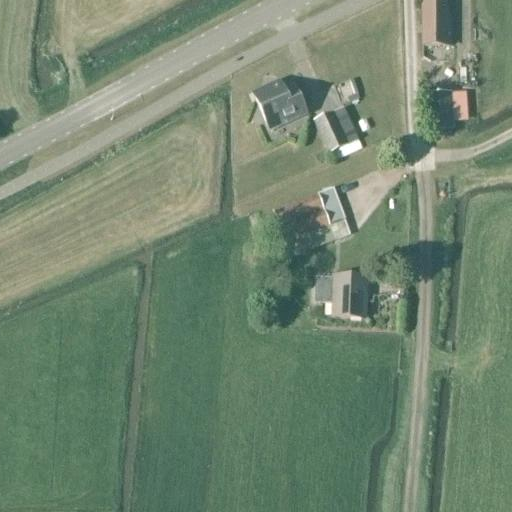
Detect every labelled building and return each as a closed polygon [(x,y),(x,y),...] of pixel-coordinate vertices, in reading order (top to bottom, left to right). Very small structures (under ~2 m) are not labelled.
[(445,19),(445,3),(422,3),(422,48),(449,48),(449,19),(445,19)] [(284,94),(280,86),(253,98),(268,131),(305,114),(294,90),(284,94)] [(425,97),(427,133),(453,131),(450,95),(425,97)] [(328,156),(347,148),(332,115),(313,123),(328,156)] [(327,188),(334,225),(350,222),(342,185),(327,188)] [(317,196),(272,214),(290,259),(335,241),(317,196)] [(332,307),(331,321),(364,322),(366,281),(334,279),(334,281),(315,280),(314,306),(332,307)]
